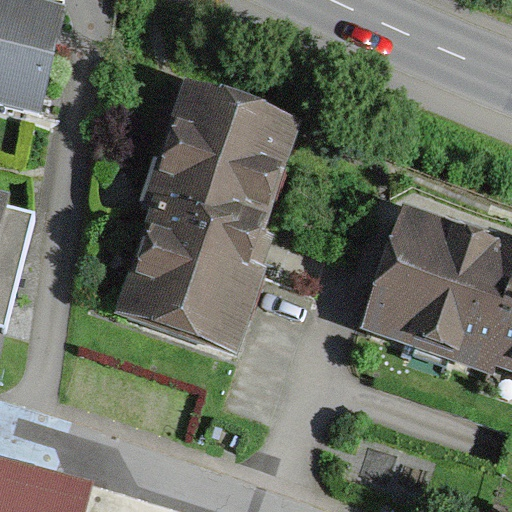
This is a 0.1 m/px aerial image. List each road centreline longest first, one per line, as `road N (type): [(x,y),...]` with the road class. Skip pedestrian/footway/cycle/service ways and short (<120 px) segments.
road 1 (residential): [(25,440),(92,22),(78,0)]
road 2 (residential): [(267,511),(25,440)]
road 3 (primary): [(511,77),(336,0)]
